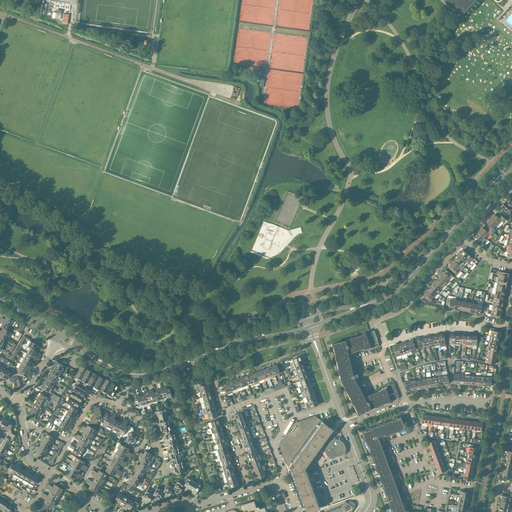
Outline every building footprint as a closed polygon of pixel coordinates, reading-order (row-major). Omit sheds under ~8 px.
[(442,0),(453,10),(456,7),(463,14),(476,0),(442,0)] [(511,208),(511,203),(511,199),(508,198),(501,206),(508,213),(511,210),(511,208)] [(491,218),(498,225),(502,221),(503,222),(505,219),(500,214),(498,217),(494,214),(491,218)] [(488,228),(493,232),(495,230),(494,229),(498,225),(491,218),(487,223),(490,226),(488,228)] [(479,232),(486,238),(490,234),(491,235),(493,232),(488,228),(486,230),(483,227),(479,232)] [(488,240),(486,238),(479,232),(475,236),(478,239),(476,242),(481,246),(483,244),(484,244),(488,240)] [(473,258),(470,256),(463,250),(461,252),(460,252),(458,253),(466,261),(466,260),(469,263),(473,258)] [(457,256),(455,259),(462,265),(466,261),(458,253),(456,255),(457,256)] [(452,260),(450,262),(459,269),(462,265),(455,259),(453,261),(452,260)] [(455,274),(459,269),(450,262),(449,264),(450,265),(448,267),(455,274)] [(441,273),(449,280),(453,276),(446,269),(443,272),(442,271),(441,273)] [(440,276),(438,278),(445,285),(449,280),(441,273),(439,275),(440,276)] [(442,289),(445,285),(438,278),(436,281),(435,280),(433,282),(442,289)] [(438,293),(442,289),(433,282),(432,283),(433,284),(430,287),(438,293)] [(426,290),(436,300),(436,299),(434,297),(438,293),(430,287),(428,289),(427,288),(426,290)] [(436,300),(426,290),(424,292),(425,293),(423,295),(433,304),(436,300)] [(454,309),(456,300),(447,298),(446,305),(449,305),(448,308),(454,309)] [(488,313),(490,314),(490,316),(499,318),(500,315),(502,315),(502,313),(491,311),(491,310),(488,310),(488,313)] [(2,317),(0,319),(10,325),(13,320),(6,316),(4,319),(2,317)] [(0,326),(3,328),(7,330),(10,325),(0,319),(0,320),(0,322),(2,323),(0,326)] [(0,330),(0,333),(7,337),(10,332),(7,330),(3,328),(1,331),(0,330)] [(366,334),(371,348),(376,347),(377,346),(378,346),(378,345),(378,344),(376,339),(377,338),(374,330),(366,334)] [(357,372),(352,375),(346,348),(348,348),(350,352),(363,347),(364,350),(371,348),(366,334),(346,341),(346,340),(345,340),(346,341),(333,344),(341,378),(343,378),(344,382),(343,383),(359,414),(371,408),(371,409),(371,408),(391,401),(386,387),(379,390),(379,392),(364,398),(354,378),(359,378),(359,377),(360,377),(360,376),(361,376),(361,375),(360,373),(360,372),(359,372),(358,372),(357,372)] [(417,349),(424,348),(422,338),(420,339),(420,337),(416,338),(417,341),(415,341),(417,349)] [(418,352),(417,349),(415,341),(414,342),(413,339),(409,340),(410,342),(408,342),(411,351),(412,354),(418,352)] [(30,348),(34,350),(36,347),(39,349),(40,346),(30,341),(27,346),(29,348),(30,348)] [(406,353),(411,351),(408,342),(406,343),(405,342),(402,343),(406,353)] [(401,355),(406,353),(402,343),(399,344),(400,345),(398,346),(401,355)] [(401,355),(398,346),(396,347),(395,345),(392,346),(396,357),(401,355)] [(29,348),(27,353),(36,358),(37,356),(35,355),(37,352),(34,350),(30,348),(29,348)] [(27,353),(24,358),(31,362),(33,359),(35,360),(36,358),(27,353)] [(294,365),(303,361),(300,356),(292,359),(294,365)] [(24,358),(21,363),(30,369),(32,367),(29,365),(31,362),(24,358)] [(55,365),(54,367),(62,371),(63,368),(67,370),(68,367),(56,361),(54,364),(55,365)] [(304,367),(303,361),(294,365),(296,370),(304,367)] [(18,369),(19,370),(20,370),(25,373),(27,369),(29,371),(30,369),(21,363),(18,369)] [(275,375),(279,374),(280,377),(283,375),(280,367),(278,367),(277,364),(271,367),(275,375)] [(52,371),(51,372),(59,376),(61,373),(64,375),(65,373),(62,371),(54,367),(53,366),(51,369),(52,371)] [(76,377),(82,380),(87,369),(81,366),(74,378),(75,378),(76,377)] [(271,367),(266,368),(269,377),(270,379),(275,377),(275,375),(271,367)] [(306,372),(304,367),(296,370),(298,375),(306,372)] [(266,368),(261,370),(264,379),(269,377),(266,368)] [(85,384),(87,385),(94,373),(87,369),(82,380),(86,382),(85,384)] [(4,378),(7,380),(10,375),(11,373),(6,370),(0,379),(2,381),(4,378)] [(18,373),(14,374),(18,387),(20,387),(19,381),(22,380),(25,376),(23,375),(25,373),(20,370),(19,370),(18,373)] [(259,381),(264,379),(261,370),(255,372),(259,381)] [(49,376),(48,377),(56,381),(58,378),(61,380),(62,378),(59,376),(51,372),(50,371),(48,374),(49,376)] [(259,381),(255,372),(250,374),(253,383),(254,385),(259,383),(259,381)] [(308,378),(306,372),(298,375),(300,381),(308,378)] [(100,376),(94,373),(87,385),(88,386),(89,384),(94,387),(100,376)] [(7,380),(6,381),(6,383),(8,384),(10,384),(13,383),(15,388),(18,387),(14,374),(11,375),(10,375),(7,380)] [(250,374),(245,376),(248,385),(253,383),(250,374)] [(98,391),(99,392),(105,380),(100,376),(94,387),(99,389),(98,391)] [(243,387),(248,385),(245,376),(239,378),(243,387)] [(46,381),(45,382),(53,387),(55,383),(58,385),(59,383),(56,381),(48,377),(47,377),(46,380),(46,381)] [(237,389),(243,387),(239,378),(234,380),(237,389)] [(310,383),(308,378),(300,381),(302,386),(310,383)] [(101,390),(106,393),(112,382),(106,379),(105,380),(99,392),(100,392),(101,390)] [(232,391),(237,389),(234,380),(229,382),(232,391)] [(199,392),(200,392),(209,389),(208,383),(205,384),(204,381),(195,384),(196,389),(198,389),(199,392)] [(43,386),(42,388),(47,390),(46,393),(59,400),(60,398),(54,394),(53,394),(50,392),(52,389),(55,390),(56,388),(53,387),(45,382),(44,382),(43,385),(43,386)] [(112,382),(106,393),(112,396),(118,386),(112,382)] [(232,391),(229,382),(223,384),(227,395),(232,393),(232,391)] [(301,392),(302,392),(312,388),(310,383),(302,386),(299,387),(301,392)] [(386,387),(391,401),(398,398),(399,397),(398,396),(393,383),(386,387)] [(76,387),(73,391),(84,397),(86,395),(85,394),(86,391),(74,384),(74,386),(76,387)] [(162,388),(165,400),(166,400),(165,398),(172,397),(169,388),(167,389),(166,386),(162,388)] [(157,392),(155,392),(158,401),(164,399),(164,400),(165,400),(162,388),(157,389),(157,392)] [(304,397),(305,397),(314,394),(312,388),(302,392),(301,393),(303,397),(304,397)] [(200,392),(201,392),(200,393),(201,397),(202,397),(211,395),(209,389),(200,392)] [(153,390),(148,392),(151,404),(152,404),(152,402),(158,401),(155,392),(153,393),(153,390)] [(69,394),(69,395),(80,402),(82,399),(83,400),(84,397),(73,391),(71,395),(69,394)] [(143,395),(141,396),(143,404),(150,403),(150,404),(151,404),(148,392),(143,393),(143,395)] [(39,398),(39,399),(46,403),(48,400),(51,402),(54,401),(57,403),(59,400),(46,393),(44,395),(41,393),(39,396),(39,398)] [(138,406),(143,404),(141,396),(139,397),(138,394),(134,396),(136,406),(135,406),(135,408),(137,408),(138,407),(138,406)] [(305,397),(307,402),(316,399),(314,394),(305,397)] [(80,402),(69,395),(68,396),(70,397),(67,401),(78,408),(80,405),(79,404),(80,402)] [(202,397),(204,403),(213,400),(211,395),(202,397)] [(36,400),(35,403),(46,410),(47,408),(45,407),(46,403),(39,399),(38,400),(36,400)] [(307,402),(308,402),(305,403),(307,408),(318,405),(316,399),(307,402)] [(204,403),(205,408),(214,405),(213,400),(204,403)] [(33,408),(32,409),(40,414),(42,410),(45,412),(46,410),(35,403),(33,407),(33,408)] [(207,414),(216,411),(214,405),(205,408),(202,409),(204,414),(207,414)] [(71,406),(68,411),(78,416),(79,414),(76,413),(78,410),(71,406)] [(103,420),(104,421),(105,421),(107,415),(108,414),(104,412),(100,413),(99,407),(96,408),(100,421),(103,420)] [(91,420),(89,423),(94,426),(97,422),(100,421),(96,408),(94,409),(95,414),(92,415),(89,419),(91,420)] [(158,416),(159,418),(167,416),(166,410),(167,410),(167,408),(155,412),(156,417),(158,416)] [(30,411),(28,414),(39,420),(40,421),(41,419),(39,417),(40,414),(32,409),(32,410),(30,411)] [(68,411),(65,416),(72,420),(74,417),(76,418),(78,416),(68,411)] [(216,411),(207,414),(209,419),(218,417),(216,411)] [(244,411),(242,412),(234,415),(236,420),(246,417),(244,411)] [(103,424),(107,426),(115,413),(113,412),(110,417),(107,415),(105,421),(104,421),(103,424)] [(115,413),(107,426),(112,429),(116,421),(114,419),(117,415),(115,413)] [(65,416),(62,421),(72,426),(73,424),(70,423),(72,420),(65,416)] [(157,421),(158,426),(171,423),(170,422),(169,422),(167,416),(159,418),(159,420),(157,421)] [(279,444),(293,484),(303,511),(309,511),(319,509),(310,486),(303,468),(307,463),(332,428),(331,427),(332,426),(332,425),(332,424),(332,423),(331,422),(330,421),(329,421),(328,420),(327,420),(326,421),(325,421),(324,422),(315,416),(294,423),(279,444)] [(236,420),(238,426),(248,422),(246,417),(236,420)] [(366,429),(362,431),(366,442),(378,437),(384,435),(384,437),(405,429),(401,417),(397,418),(392,419),(393,420),(385,422),(382,423),(383,423),(380,424),(378,425),(370,428),(370,427),(366,429)] [(114,430),(116,432),(115,434),(117,435),(126,420),(124,419),(121,423),(119,422),(114,430)] [(211,422),(212,427),(220,425),(219,419),(211,422)] [(6,430),(6,432),(13,430),(12,425),(12,424),(9,422),(10,421),(8,420),(7,422),(3,429),(6,430)] [(123,435),(125,432),(124,432),(128,427),(125,426),(128,421),(126,420),(117,435),(119,436),(120,434),(123,435)] [(72,426),(62,421),(59,426),(66,431),(68,427),(70,429),(72,426)] [(238,426),(240,431),(250,427),(248,422),(238,426)] [(93,428),(94,426),(89,423),(86,428),(81,425),(80,427),(93,434),(96,430),(93,428)] [(171,430),(170,424),(171,424),(171,423),(158,426),(160,431),(162,430),(163,432),(165,432),(171,430)] [(214,433),(222,430),(220,425),(212,427),(210,428),(212,433),(214,433)] [(126,433),(126,436),(140,433),(139,430),(134,432),(133,428),(128,426),(128,427),(124,432),(125,432),(126,433)] [(250,427),(240,431),(242,436),(252,433),(255,432),(253,426),(250,427)] [(84,432),(82,434),(91,439),(93,434),(80,427),(79,429),(84,432)] [(163,434),(165,439),(177,436),(176,435),(175,435),(174,429),(171,430),(165,432),(166,434),(163,434)] [(7,434),(5,437),(12,441),(15,435),(14,435),(13,430),(6,432),(7,434)] [(127,440),(125,443),(131,447),(132,444),(134,445),(136,441),(135,437),(140,436),(140,433),(126,436),(127,440)] [(254,438),(252,433),(242,436),(244,442),(254,438)] [(42,435),(41,437),(51,443),(54,438),(47,434),(45,437),(42,435)] [(76,434),(75,436),(88,443),(91,439),(82,434),(81,436),(76,434)] [(0,436),(0,439),(10,445),(12,441),(5,437),(4,439),(0,436)] [(79,440),(77,443),(86,448),(86,447),(88,443),(75,436),(74,438),(79,440)] [(168,444),(169,446),(177,443),(176,437),(177,437),(177,436),(165,439),(166,444),(168,444)] [(43,441),(41,444),(48,448),(51,443),(41,437),(40,439),(43,441)] [(378,437),(366,442),(367,446),(368,450),(369,450),(372,457),(371,458),(372,460),(373,460),(373,462),(374,465),(374,464),(376,468),(377,472),(378,476),(379,476),(380,480),(392,476),(390,469),(389,470),(387,464),(385,459),(386,458),(385,455),(383,455),(379,444),(381,443),(378,437)] [(244,442),(246,447),(256,443),(254,438),(244,442)] [(0,442),(1,443),(0,445),(7,450),(10,445),(0,439),(0,442)] [(325,450),(326,453),(327,455),(329,457),(332,459),(345,454),(345,453),(345,450),(345,447),(344,444),(342,442),(340,440),(338,439),(335,439),(333,439),(330,440),(328,442),(326,444),(325,447),(325,450)] [(427,443),(429,448),(437,446),(435,440),(427,443)] [(71,442),(70,445),(85,453),(87,448),(86,447),(86,448),(77,443),(76,445),(71,442)] [(118,448),(118,449),(131,456),(133,454),(128,452),(131,447),(125,443),(124,446),(121,444),(119,443),(117,447),(118,448)] [(167,449),(168,454),(180,450),(180,449),(179,450),(177,443),(169,446),(169,448),(167,449)] [(246,447),(248,452),(258,449),(256,443),(246,447)] [(37,445),(35,448),(45,453),(48,448),(41,444),(39,447),(37,445)] [(72,452),(80,457),(82,457),(85,453),(70,445),(69,446),(74,449),(72,452)] [(228,452),(227,447),(219,449),(217,450),(219,455),(228,452)] [(35,455),(38,457),(38,458),(41,460),(42,459),(45,453),(35,448),(34,450),(37,452),(35,455)] [(118,449),(116,453),(124,458),(126,456),(130,458),(131,456),(118,449)] [(248,452),(250,458),(258,455),(260,454),(258,449),(248,452)] [(172,458),(173,460),(181,458),(179,452),(181,451),(180,450),(168,454),(169,458),(172,458)] [(140,454),(150,460),(153,455),(146,451),(144,454),(141,452),(140,454)] [(228,452),(219,455),(220,461),(222,460),(230,458),(228,452)] [(116,453),(113,458),(126,465),(128,463),(123,460),(124,458),(116,453)] [(140,454),(139,457),(141,458),(139,461),(141,462),(148,466),(151,461),(150,460),(140,454)] [(260,460),(258,455),(250,458),(252,463),(260,460)] [(73,461),(87,469),(88,467),(83,464),(84,462),(76,457),(73,461)] [(113,458),(111,462),(119,467),(120,465),(125,467),(126,465),(113,458)] [(171,463),(172,468),(184,464),(184,463),(183,464),(181,458),(173,460),(173,462),(171,463)] [(222,460),(220,461),(222,466),(232,463),(230,458),(222,460)] [(262,466),(260,460),(252,463),(254,468),(262,466)] [(73,461),(71,466),(79,471),(81,468),(85,471),(87,469),(73,461)] [(111,462),(108,466),(121,474),(122,472),(118,469),(119,467),(111,462)] [(137,464),(136,466),(145,471),(148,466),(141,462),(139,465),(137,464)] [(3,469),(5,471),(7,472),(8,471),(12,474),(18,464),(16,463),(14,465),(11,464),(9,463),(6,469),(4,467),(3,469)] [(233,469),(232,463),(222,466),(224,472),(233,469)] [(18,464),(12,474),(15,475),(13,478),(16,479),(17,477),(18,477),(22,470),(19,468),(20,465),(18,464)] [(184,464),(172,468),(173,473),(176,472),(176,474),(185,472),(183,466),(185,465),(184,464)] [(71,466),(68,470),(82,478),(83,476),(78,473),(79,471),(71,466)] [(121,474),(108,466),(105,471),(114,476),(115,473),(120,476),(121,474)] [(137,470),(135,473),(142,477),(145,471),(136,466),(134,468),(137,470)] [(264,471),(262,466),(254,468),(256,474),(264,471)] [(444,466),(436,469),(438,474),(446,471),(444,466)] [(18,477),(23,480),(28,470),(26,469),(25,471),(22,470),(18,477)] [(224,472),(225,477),(235,474),(233,469),(224,472)] [(23,480),(28,483),(32,476),(29,474),(31,471),(28,470),(23,480)] [(82,478),(68,470),(66,475),(74,480),(75,477),(80,480),(82,478)] [(93,470),(91,472),(105,480),(107,475),(99,470),(98,472),(93,470)] [(264,471),(256,474),(258,479),(266,476),(264,471)] [(95,477),(94,479),(102,484),(105,480),(91,472),(90,474),(95,477)] [(131,474),(130,476),(139,482),(142,477),(135,473),(133,476),(131,474)] [(237,480),(235,474),(225,477),(227,483),(229,482),(237,480)] [(32,476),(28,483),(33,486),(39,476),(37,475),(35,477),(32,476)] [(128,485),(131,487),(134,489),(135,486),(136,487),(139,482),(130,476),(128,479),(131,480),(128,485)] [(188,488),(190,489),(195,481),(189,478),(190,477),(189,476),(184,485),(182,488),(187,490),(188,488)] [(392,476),(380,480),(381,484),(382,487),(384,492),(386,496),(385,496),(386,496),(388,500),(387,501),(388,503),(391,510),(391,511),(404,511),(405,511),(404,507),(403,508),(399,497),(400,496),(399,493),(397,493),(396,488),(395,488),(393,482),(395,482),(392,476)] [(100,488),(102,484),(94,479),(92,481),(88,479),(86,481),(100,488)] [(180,492),(182,488),(184,485),(179,482),(179,480),(178,480),(174,488),(172,491),(176,493),(178,491),(180,492)] [(229,482),(231,488),(238,485),(237,480),(229,482)] [(100,488),(86,481),(85,483),(90,486),(89,488),(97,493),(100,488)] [(195,481),(190,489),(192,490),(191,492),(195,495),(202,484),(201,483),(200,484),(195,481)] [(170,495),(172,491),(174,488),(169,485),(170,483),(168,483),(164,491),(162,494),(166,496),(168,494),(170,495)] [(48,484),(46,486),(59,494),(62,489),(54,484),(52,487),(48,484)] [(50,491),(49,493),(57,498),(59,494),(46,486),(45,488),(50,491)] [(158,486),(153,494),(154,494),(152,497),(156,500),(157,498),(159,499),(162,494),(164,491),(158,488),(159,487),(158,486)] [(154,494),(153,494),(148,491),(149,490),(148,489),(141,500),(146,503),(147,501),(149,502),(152,497),(154,494)] [(43,493),(41,495),(54,502),(57,498),(49,493),(47,495),(43,493)] [(117,501),(120,503),(124,496),(119,493),(113,503),(116,504),(117,501)] [(467,503),(468,498),(459,496),(459,495),(456,494),(456,497),(459,497),(458,501),(467,503)] [(45,500),(44,502),(49,505),(52,507),(54,502),(41,495),(40,497),(45,500)] [(121,507),(124,509),(129,499),(124,496),(120,503),(123,505),(121,507)] [(129,499),(124,509),(126,510),(127,507),(131,509),(134,504),(136,505),(140,500),(137,498),(135,502),(129,499)] [(47,511),(47,509),(49,505),(44,502),(42,501),(38,508),(39,511),(38,511),(47,511)] [(266,511),(265,507),(259,509),(257,509),(256,507),(254,501),(239,505),(241,511),(237,511),(234,511),(231,510),(224,511),(266,511)] [(345,501),(341,507),(348,511),(350,511),(354,507),(354,506),(355,505),(354,504),(354,503),(353,502),(352,502),(352,501),(351,501),(350,501),(349,502),(348,502),(348,503),(345,501)]
